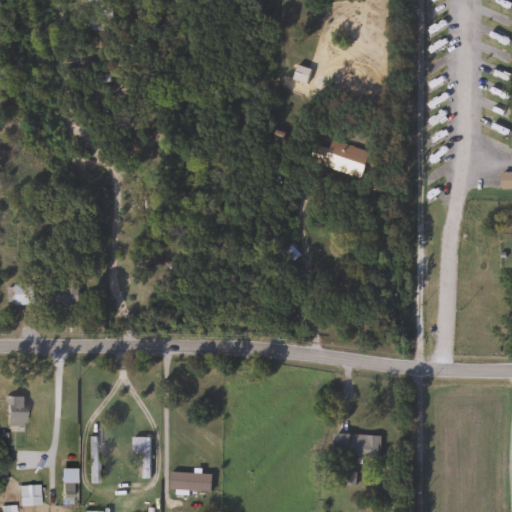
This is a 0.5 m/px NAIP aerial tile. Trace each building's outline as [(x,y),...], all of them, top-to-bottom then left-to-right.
[(308,70),(303,84),(289,79),(294,65),(308,70)] [(365,153),(356,178),(318,164),(327,139),(365,153)] [(43,306),(43,287),(62,287),(62,281),(77,281),(77,306),(43,306)] [(33,305),(11,305),(11,284),(33,284),(33,305)] [(21,426),(3,426),(3,396),(21,396),(21,426)] [(330,458),(330,434),(378,435),(377,458),(330,458)] [(87,484),(87,438),(95,438),(95,484),(87,484)] [(148,438),(148,478),(139,478),(139,438),(148,438)] [(209,474),(209,491),(168,491),(168,474),(209,474)] [(16,506),(16,486),(36,486),(36,506),(16,506)]
